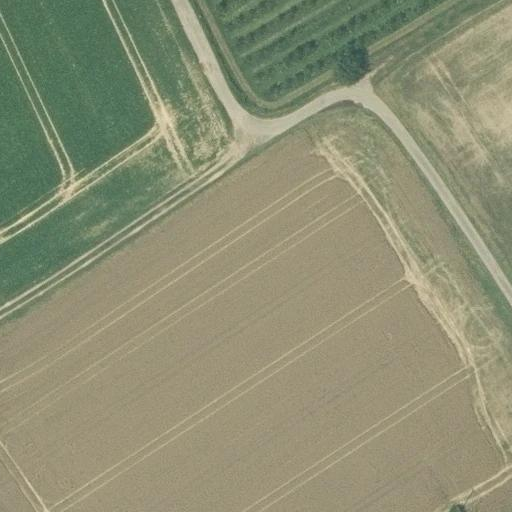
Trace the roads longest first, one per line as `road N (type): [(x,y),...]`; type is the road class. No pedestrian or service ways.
road 1 (unclassified): [(511,293),(375,96),(343,92),(266,131),(221,86),(180,0)]
road 2 (track): [(266,131),(134,229),(0,312)]
road 3 (track): [(503,0),(343,92)]
